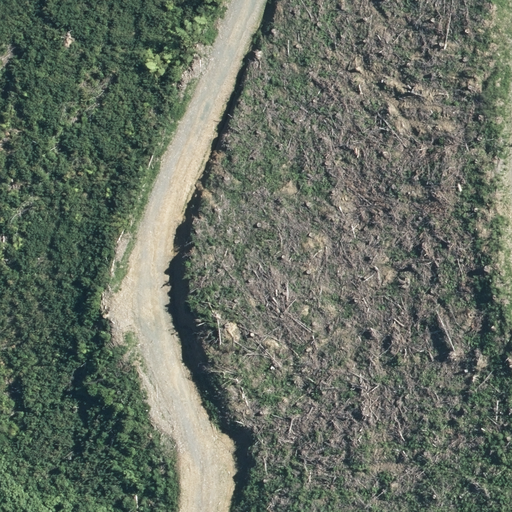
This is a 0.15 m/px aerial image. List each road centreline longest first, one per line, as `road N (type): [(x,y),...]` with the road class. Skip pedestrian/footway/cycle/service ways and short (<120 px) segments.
road 1 (track): [(224,0),(141,202),(121,310),(174,511)]
road 2 (track): [(511,305),(496,149),(511,50)]
